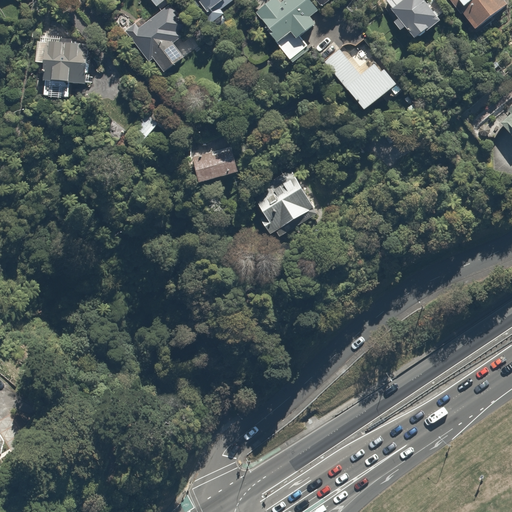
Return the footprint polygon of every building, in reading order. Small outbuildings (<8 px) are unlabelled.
[(147,0),(157,14),(176,0),(147,0)] [(235,0),(200,0),(203,3),(196,8),(215,30),(225,22),(219,14),(235,0)] [(268,0),(254,13),(256,16),(271,33),(269,35),(293,63),(309,49),(301,39),(315,27),(307,18),(317,10),(308,0),(287,0),(282,5),(277,0),(268,0)] [(388,0),(386,2),(399,20),(393,24),(400,32),(405,28),(415,41),(443,20),(429,2),(425,5),(422,0),(388,0)] [(510,0),(448,0),(470,31),(511,1),(510,0)] [(170,11),(132,38),(151,64),(155,61),(165,75),(181,63),(171,49),(188,36),(170,11)] [(46,48),(44,48),(42,100),(67,101),(68,85),(88,85),(89,46),(47,44),(46,48)] [(325,63),(346,90),(365,114),(398,88),(379,64),(362,77),(341,50),(325,63)] [(511,136),(511,104),(507,109),(511,115),(502,124),(511,136)] [(146,116),(125,141),(137,151),(159,126),(146,116)] [(232,151),(190,162),(197,187),(239,176),(232,151)] [(295,178),(256,203),(267,220),(260,224),(272,241),(317,212),(295,178)] [(2,346),(0,346),(0,376),(11,393),(27,383),(2,346)]
